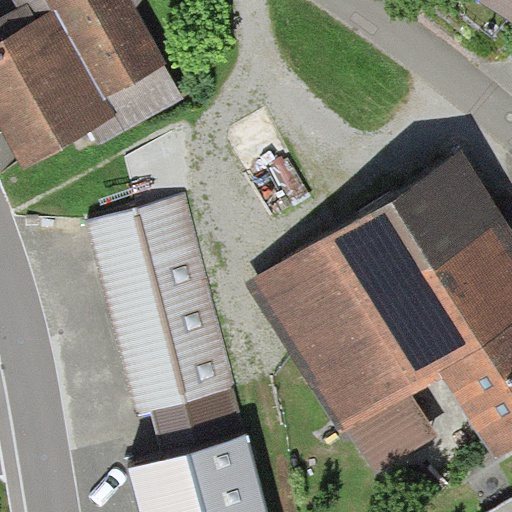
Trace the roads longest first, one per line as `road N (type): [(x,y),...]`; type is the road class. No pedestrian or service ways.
road 1 (residential): [(334,0),(511,134)]
road 2 (unclassified): [(0,287),(32,420)]
